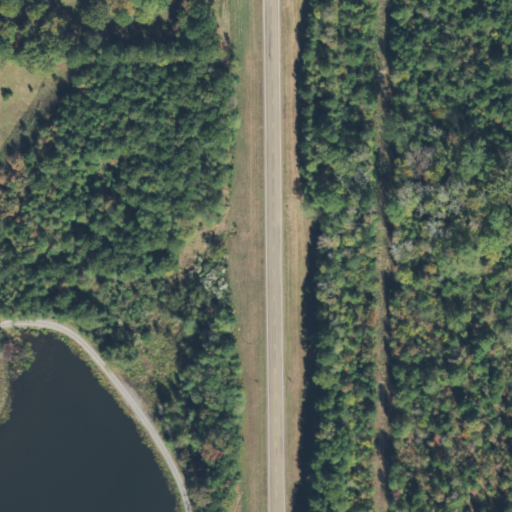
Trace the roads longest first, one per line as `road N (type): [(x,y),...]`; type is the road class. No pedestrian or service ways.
road 1 (secondary): [(274,511),(270,0)]
road 2 (residential): [(186,511),(181,466),(116,359),(52,319),(0,324)]
